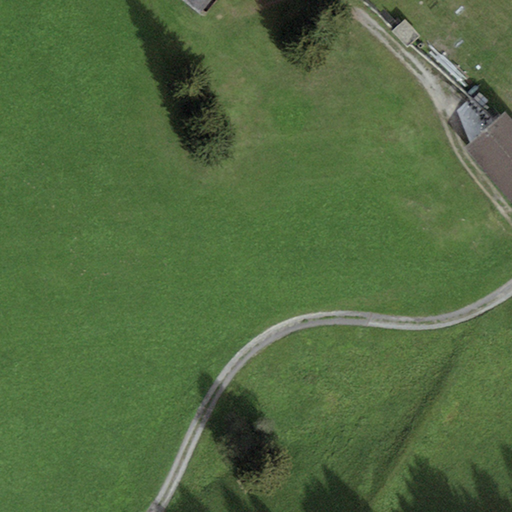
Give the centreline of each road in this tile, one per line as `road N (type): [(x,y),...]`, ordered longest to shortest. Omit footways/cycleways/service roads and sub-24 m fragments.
road 1 (track): [(511,285),(444,321),(326,315),(275,330),(225,373),(151,511)]
road 2 (track): [(511,216),(453,140),(408,59),(334,0)]
